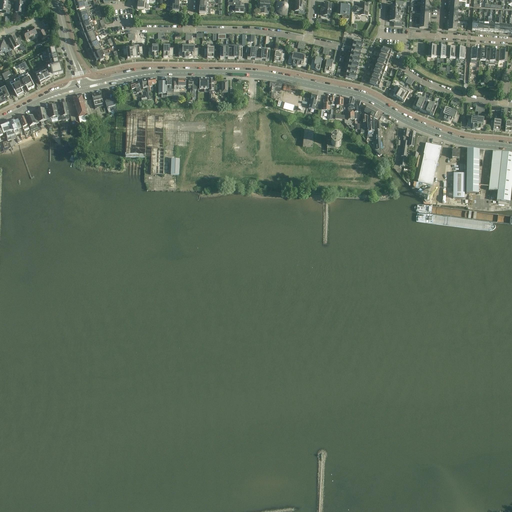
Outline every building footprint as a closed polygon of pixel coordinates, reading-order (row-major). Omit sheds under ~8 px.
[(258,0),(258,2),(260,2),(260,4),(259,5),(259,6),(260,7),(260,9),(261,9),(260,11),(260,14),(269,15),(269,10),(270,10),(270,2),(270,1),(268,1),(267,1),(266,0),(258,0)] [(4,1),(2,1),(2,2),(1,1),(0,8),(0,11),(6,12),(6,14),(9,15),(10,8),(7,8),(8,2),(6,2),(7,2),(4,1)] [(287,16),(288,1),(284,1),(284,5),(278,3),(277,6),(276,7),(276,9),(277,11),(274,12),(274,13),(277,11),(278,13),(279,14),(281,15),(283,15),(287,16)] [(390,6),(390,14),(400,15),(401,8),(403,8),(404,2),(396,1),(395,7),(390,6)] [(300,2),(295,2),(295,12),(299,12),(298,15),(305,15),(305,8),(302,8),(303,2),(300,2)] [(20,3),(18,3),(17,3),(15,13),(22,14),(22,16),(25,16),(26,10),(23,10),(23,4),(22,4),(22,3),(20,3)] [(232,8),(232,12),(235,12),(244,13),(244,8),(240,8),(240,6),(240,4),(238,4),(233,3),(233,6),(233,9),(232,8)] [(355,13),(360,14),(360,16),(367,16),(368,5),(361,4),(360,9),(359,8),(355,7),(355,13)] [(321,7),(320,14),(323,14),(323,16),(325,16),(325,17),(326,18),(328,18),(329,17),(329,16),(331,17),(332,5),(329,5),(329,6),(326,6),(326,5),(324,5),(324,8),(321,7)] [(346,6),(341,5),(341,7),(338,7),(337,16),(342,16),(342,17),(342,18),(343,18),(343,19),(344,19),(345,20),(348,20),(349,7),(346,7),(346,6)] [(77,15),(79,20),(90,17),(89,11),(77,15)] [(400,15),(390,14),(389,22),(394,22),(394,27),(402,28),(402,22),(400,21),(400,15)] [(90,17),(79,20),(81,26),(89,23),(92,22),(90,17)] [(89,23),(81,26),(83,31),(91,28),(89,23)] [(33,28),(23,33),(26,40),(37,34),(33,28)] [(85,36),(93,33),(91,28),(83,31),(85,36)] [(42,40),(46,38),(43,31),(38,33),(42,40)] [(87,41),(95,38),(93,33),(85,36),(87,41)] [(15,37),(9,40),(14,50),(19,47),(21,50),(24,48),(22,44),(19,38),(16,39),(15,37)] [(89,46),(97,43),(95,38),(87,41),(89,46)] [(4,40),(0,42),(0,54),(3,53),(7,51),(8,52),(11,51),(8,46),(7,46),(4,40)] [(92,52),(100,48),(97,43),(89,46),(92,52)] [(132,47),(134,59),(137,59),(137,58),(140,58),(139,54),(143,54),(142,48),(139,49),(139,48),(138,46),(132,47)] [(158,46),(152,46),(152,48),(152,50),(149,50),(149,57),(154,57),(154,58),(156,58),(158,59),(158,48),(158,46)] [(170,46),(164,46),(164,49),(163,49),(163,59),(165,59),(168,58),(173,58),(173,50),(170,50),(170,49),(170,46)] [(179,57),(179,58),(184,58),(186,59),(188,59),(188,46),(182,46),(182,47),(182,48),(182,50),(179,50),(179,53),(179,57)] [(188,46),(188,59),(190,59),(192,58),(198,58),(198,57),(198,50),(195,50),(195,48),(194,48),(194,46),(188,46)] [(130,59),(134,59),(132,47),(126,47),(127,50),(126,50),(123,50),(124,56),(127,55),(127,59),(130,59)] [(214,49),(214,47),(208,47),(207,49),(207,50),(204,50),(204,57),(207,57),(207,59),(214,59),(214,56),(214,50),(214,49)] [(437,57),(438,48),(437,48),(437,47),(432,47),(431,48),(428,48),(428,56),(431,57),(431,58),(436,58),(437,57)] [(441,48),(438,48),(437,57),(440,57),(440,58),(446,59),(446,58),(447,49),(446,49),(447,48),(441,47),(441,48)] [(102,53),(100,48),(92,52),(94,57),(102,53)] [(383,48),(381,54),(390,57),(392,52),(383,48)] [(450,49),(447,49),(446,58),(449,58),(449,59),(455,59),(455,58),(456,58),(456,49),(456,48),(450,48),(450,49)] [(459,50),(456,49),(456,58),(459,58),(459,60),(464,60),(464,59),(465,59),(466,50),(465,50),(465,49),(459,48),(459,50)] [(48,57),(57,55),(56,49),(46,52),(48,57)] [(470,50),(470,59),(471,59),(471,60),(470,64),(476,64),(476,61),(476,60),(479,60),(480,51),(477,51),(477,50),(471,49),(471,50),(470,50)] [(281,61),(284,62),(285,56),(282,55),(282,54),(282,51),(276,50),(276,53),(275,54),(274,60),(274,62),(280,64),(281,61)] [(480,51),(479,60),(480,60),(480,61),(485,62),(485,65),(488,65),(489,52),(486,51),(486,50),(481,50),(480,51)] [(488,65),(488,66),(495,66),(495,65),(498,65),(498,61),(498,52),(495,52),(496,51),(490,51),(490,52),(489,52),(488,65)] [(499,52),(498,52),(498,61),(498,62),(504,63),(504,62),(507,62),(508,53),(505,53),(505,52),(499,51),(499,52)] [(102,53),(94,57),(97,62),(99,60),(100,62),(101,62),(104,60),(103,58),(105,57),(102,53)] [(297,67),(299,55),(293,54),(293,56),(292,57),(289,57),(288,64),(293,65),(293,66),(294,66),(297,67)] [(388,62),(390,57),(381,54),(379,59),(388,62)] [(305,56),(299,55),(297,67),(300,67),(301,67),(306,68),(308,61),(305,60),(305,59),(305,56)] [(315,61),(315,62),(312,61),(310,69),(315,70),(315,71),(316,71),(319,72),(321,62),(322,60),(316,58),(315,61)] [(386,67),(388,62),(379,59),(377,64),(386,67)] [(326,63),(324,73),(327,74),(329,73),(334,74),(336,67),(332,66),(333,65),(332,65),(333,62),(327,61),(327,63),(326,63)] [(25,63),(18,67),(20,70),(21,71),(23,69),(25,72),(28,69),(27,67),(25,63)] [(384,72),(386,67),(377,64),(375,69),(384,72)] [(63,74),(60,65),(51,68),(51,70),(48,71),(46,71),(49,77),(63,74)] [(45,69),(40,71),(46,82),(51,80),(49,77),(46,71),(45,69)] [(383,77),(384,72),(375,69),(374,74),(383,77)] [(9,71),(2,75),(4,78),(5,81),(9,79),(8,77),(11,75),(9,71)] [(46,82),(40,71),(35,74),(36,76),(41,85),(46,82)] [(383,77),(374,74),(372,79),(381,82),(383,77)] [(28,75),(19,79),(24,90),(25,90),(24,89),(26,88),(28,92),(35,88),(34,87),(30,80),(28,76),(28,75)] [(19,79),(10,84),(10,85),(13,89),(16,96),(17,97),(23,94),(22,91),(24,89),(24,90),(19,79)] [(155,79),(148,81),(149,88),(150,88),(152,88),(152,86),(156,85),(155,79)] [(174,92),(174,90),(171,90),(172,79),(166,79),(166,83),(166,94),(166,95),(167,95),(167,97),(174,97),(174,92)] [(208,80),(199,79),(199,90),(208,90),(208,80)] [(381,82),(372,79),(370,84),(379,88),(381,82)] [(150,92),(150,88),(149,88),(148,81),(148,80),(142,81),(143,89),(147,88),(148,93),(150,92)] [(186,80),(174,80),(174,90),(179,90),(181,90),(181,89),(185,89),(186,80)] [(282,84),(276,83),(275,89),(273,89),(272,94),(275,95),(276,92),(280,93),(281,88),(281,89),(282,84)] [(395,98),(398,100),(405,89),(400,86),(399,88),(398,88),(396,87),(393,91),(395,93),(393,96),(396,98),(395,98)] [(0,90),(0,100),(2,105),(8,102),(5,96),(8,95),(5,88),(0,90)] [(405,89),(398,100),(401,102),(404,103),(406,100),(409,101),(412,97),(409,95),(410,93),(405,89)] [(101,94),(92,96),(93,98),(93,99),(95,107),(103,105),(102,101),(101,94)] [(312,95),(309,109),(314,110),(318,97),(312,95)] [(83,102),(82,97),(82,96),(73,99),(79,119),(87,116),(84,103),(83,103),(83,102)] [(418,110),(423,99),(418,97),(417,99),(413,108),(416,109),(418,110)] [(109,101),(105,102),(107,109),(111,108),(116,107),(113,99),(109,101)] [(423,99),(418,110),(420,111),(423,112),(428,101),(423,99)] [(428,114),(433,103),(428,101),(423,112),(426,114),(426,113),(428,114)] [(438,105),(433,103),(428,114),(430,115),(429,115),(433,117),(437,108),(438,105)] [(60,111),(57,112),(58,117),(58,118),(62,118),(62,117),(69,115),(66,104),(59,106),(60,111)] [(49,112),(46,113),(47,120),(51,119),(51,118),(58,117),(57,112),(55,106),(48,107),(49,112)] [(364,109),(364,111),(365,111),(364,112),(374,118),(377,112),(368,106),(367,108),(366,107),(365,108),(364,109)] [(446,122),(447,122),(451,110),(446,108),(445,111),(444,111),(444,112),(441,111),(438,118),(444,120),(443,120),(446,122)] [(47,125),(44,109),(37,111),(39,123),(40,122),(41,126),(47,125)] [(457,113),(451,110),(447,122),(449,123),(451,123),(456,124),(459,117),(456,116),(456,115),(457,113)] [(127,115),(125,158),(136,158),(140,158),(145,158),(146,149),(151,149),(151,158),(151,176),(164,176),(164,150),(163,150),(164,117),(148,116),(142,116),(142,113),(131,113),(131,116),(127,115)] [(30,128),(36,125),(39,124),(37,119),(34,120),(33,116),(26,119),(30,128)] [(475,130),(476,130),(477,118),(471,117),(471,120),(471,121),(468,120),(467,128),(472,129),(475,130)] [(24,118),(20,120),(23,125),(22,126),(24,130),(25,133),(27,132),(30,131),(29,128),(28,126),(27,126),(24,118)] [(477,118),(476,130),(478,130),(480,130),(486,130),(486,123),(483,122),(483,121),(483,119),(477,118)] [(500,125),(500,122),(500,120),(494,119),(494,121),(494,123),(490,122),(490,129),(493,129),(493,131),(499,132),(499,129),(500,129),(500,125)] [(14,122),(18,131),(19,133),(21,137),(23,136),(22,133),(20,129),(21,129),(18,120),(14,122)] [(8,125),(1,127),(4,135),(6,134),(8,142),(11,141),(16,139),(15,136),(15,134),(14,132),(12,127),(13,127),(11,123),(8,125)] [(410,131),(404,130),(403,137),(404,137),(400,166),(405,167),(410,131)] [(304,131),(303,147),(312,148),(314,131),(304,131)] [(340,136),(333,135),(332,139),(330,141),(330,147),(327,147),(326,150),(333,150),(333,149),(338,149),(341,146),(341,142),(340,139),(340,136)] [(441,147),(426,144),(418,183),(432,186),(441,147)] [(466,187),(466,194),(478,194),(479,154),(483,155),(483,151),(467,149),(466,178),(467,178),(466,187)] [(459,159),(460,151),(452,150),(452,158),(459,159)] [(502,153),(493,152),(488,191),(497,192),(496,202),(510,203),(511,180),(511,154),(507,154),(502,153)] [(172,160),(171,175),(179,175),(180,160),(172,160)] [(464,199),(465,174),(453,174),(453,199),(464,199)]
